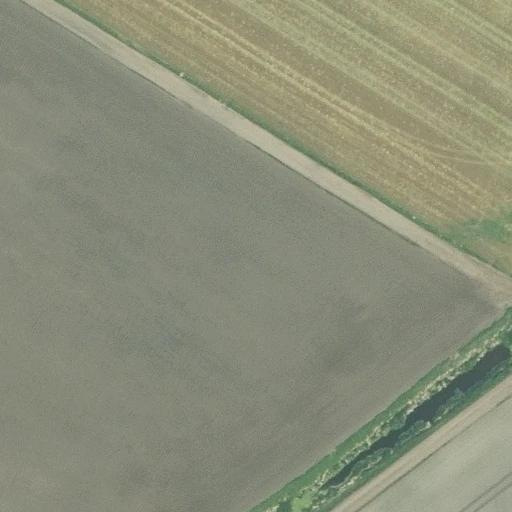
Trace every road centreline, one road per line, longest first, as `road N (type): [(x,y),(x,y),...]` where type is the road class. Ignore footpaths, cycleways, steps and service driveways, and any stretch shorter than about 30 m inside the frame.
road 1 (track): [(511,297),(29,0)]
road 2 (track): [(345,511),(511,388)]
